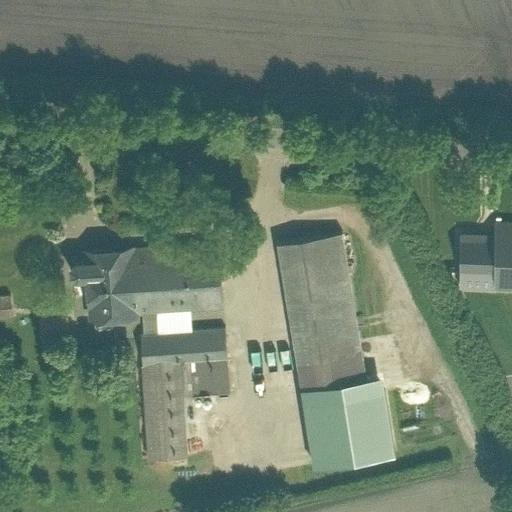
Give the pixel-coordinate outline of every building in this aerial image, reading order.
[(511,219),(495,218),(494,235),(492,278),(491,294),(511,295),(511,219)] [(344,232),(279,243),(303,391),(368,380),(344,232)] [(494,235),(461,234),(459,276),(492,278),(494,235)] [(220,242),(86,247),(89,325),(130,323),(129,312),(142,311),(191,309),(223,308),(220,242)] [(17,287),(0,289),(0,314),(20,312),(17,287)] [(192,328),(191,309),(142,311),(143,332),(192,328)] [(230,390),(225,326),(192,328),(143,332),(139,332),(149,458),(188,455),(184,394),(230,390)] [(384,377),(303,391),(316,470),(397,457),(384,377)]
